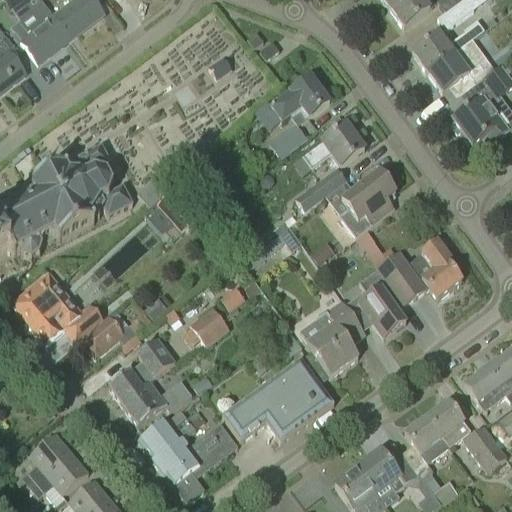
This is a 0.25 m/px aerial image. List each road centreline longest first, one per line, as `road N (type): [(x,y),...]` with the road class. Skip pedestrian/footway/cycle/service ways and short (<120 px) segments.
road 1 (residential): [(224,511),(499,312),(511,293)]
road 2 (residential): [(291,13),(340,49),(460,208)]
road 3 (residential): [(0,154),(180,15),(188,0)]
road 4 (residential): [(165,511),(0,342)]
